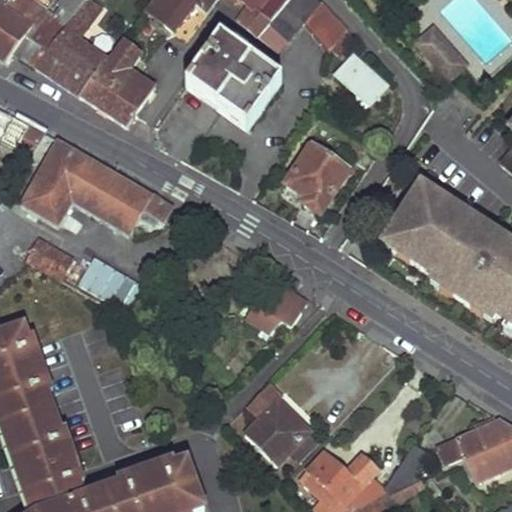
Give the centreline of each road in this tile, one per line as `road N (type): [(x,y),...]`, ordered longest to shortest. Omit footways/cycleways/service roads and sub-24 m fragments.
road 1 (residential): [(0,90),(185,189),(511,389)]
road 2 (unknown): [(322,270),(387,158),(402,112),(388,64),(334,0)]
road 3 (unknown): [(343,283),(200,445)]
